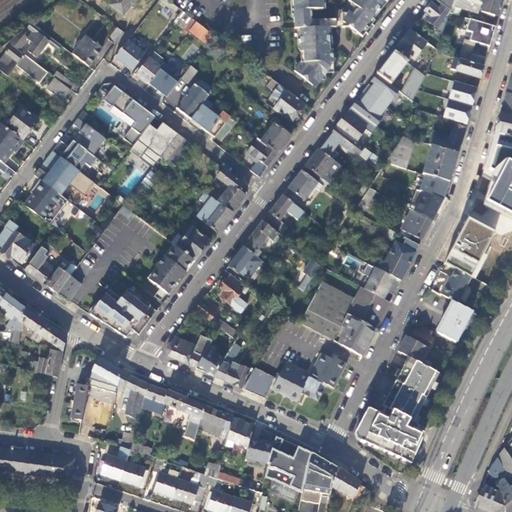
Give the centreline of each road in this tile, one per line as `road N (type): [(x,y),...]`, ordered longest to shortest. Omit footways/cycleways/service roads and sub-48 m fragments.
road 1 (residential): [(328,446),(455,207),(511,17)]
road 2 (residential): [(0,205),(103,65),(268,193)]
road 3 (residential): [(413,0),(268,193)]
road 4 (residential): [(268,193),(138,361)]
road 5 (residential): [(138,361),(328,446)]
road 6 (primary): [(511,323),(426,501)]
road 7 (residential): [(0,272),(138,361)]
road 8 (primary): [(449,510),(511,380)]
